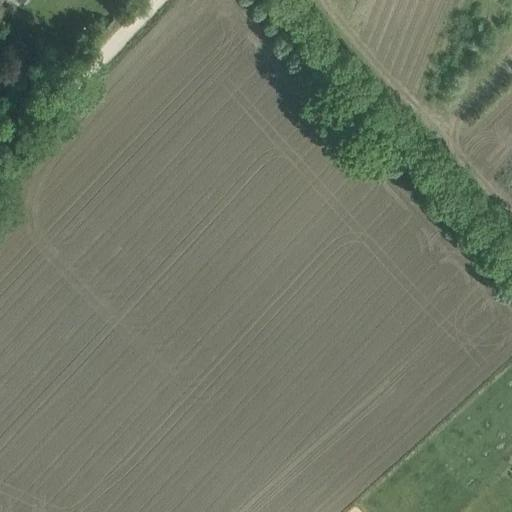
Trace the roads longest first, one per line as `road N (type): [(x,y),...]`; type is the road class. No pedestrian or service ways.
road 1 (unclassified): [(511,273),(268,0)]
road 2 (track): [(0,147),(144,0)]
